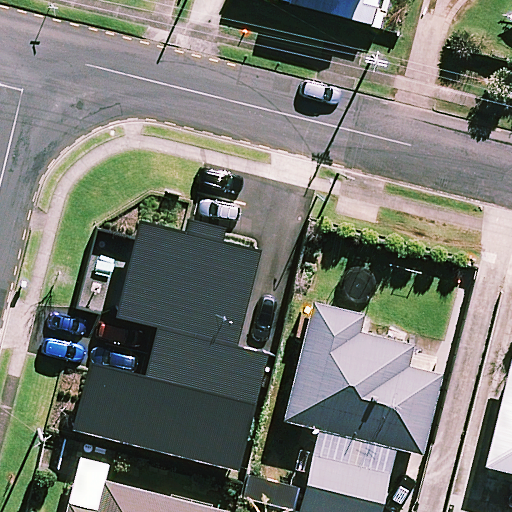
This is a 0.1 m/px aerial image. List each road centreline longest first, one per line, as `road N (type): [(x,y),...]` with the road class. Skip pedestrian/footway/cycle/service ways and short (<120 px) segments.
road 1 (residential): [(32,53),(511,173)]
road 2 (residential): [(32,53),(0,190)]
